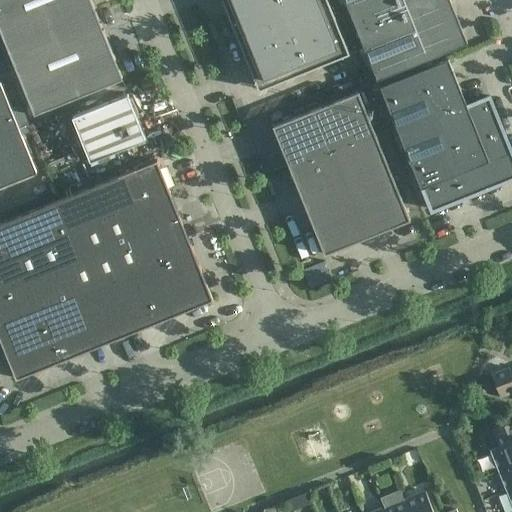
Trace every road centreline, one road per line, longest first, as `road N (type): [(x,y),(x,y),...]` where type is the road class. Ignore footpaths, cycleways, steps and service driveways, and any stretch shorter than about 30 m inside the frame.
road 1 (unclassified): [(280,339),(143,0)]
road 2 (unclassified): [(280,339),(0,448)]
road 3 (unclassified): [(511,246),(280,339)]
